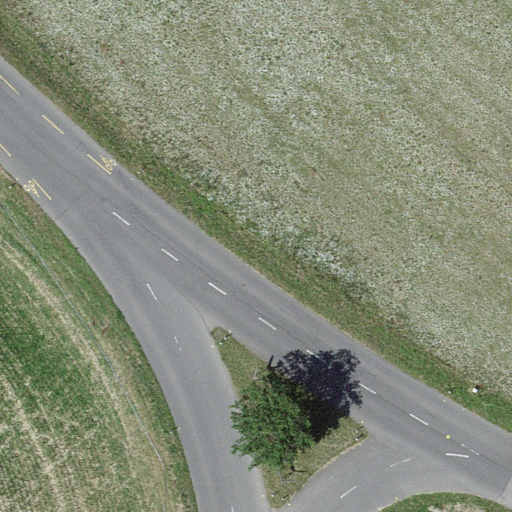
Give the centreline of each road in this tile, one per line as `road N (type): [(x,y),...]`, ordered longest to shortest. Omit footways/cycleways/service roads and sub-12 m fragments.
road 1 (tertiary): [(481,456),(295,342),(106,207)]
road 2 (tertiary): [(233,511),(179,345),(106,207)]
road 3 (tertiary): [(324,511),(404,461),(481,456)]
road 4 (tertiary): [(106,207),(0,108)]
